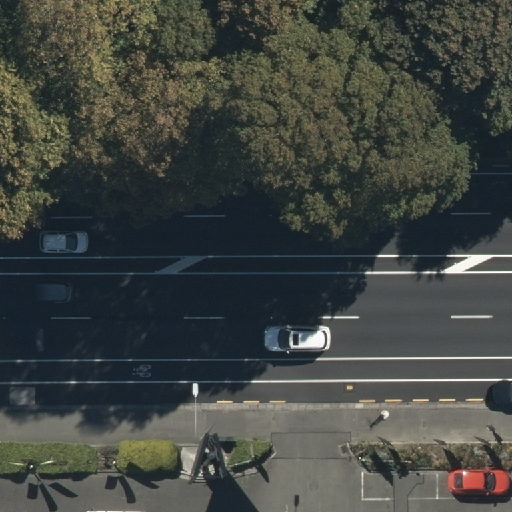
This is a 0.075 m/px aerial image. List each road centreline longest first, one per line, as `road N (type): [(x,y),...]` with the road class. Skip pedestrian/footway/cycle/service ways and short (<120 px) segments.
road 1 (primary): [(0,219),(511,213)]
road 2 (primary): [(511,312),(0,317)]
